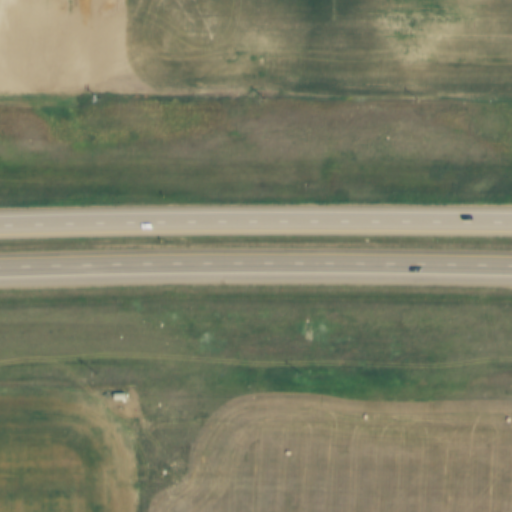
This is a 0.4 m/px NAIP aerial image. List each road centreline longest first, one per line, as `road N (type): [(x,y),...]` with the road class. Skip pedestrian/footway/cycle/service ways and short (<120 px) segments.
road 1 (trunk): [(511,220),(0,224)]
road 2 (trunk): [(0,263),(511,266)]
